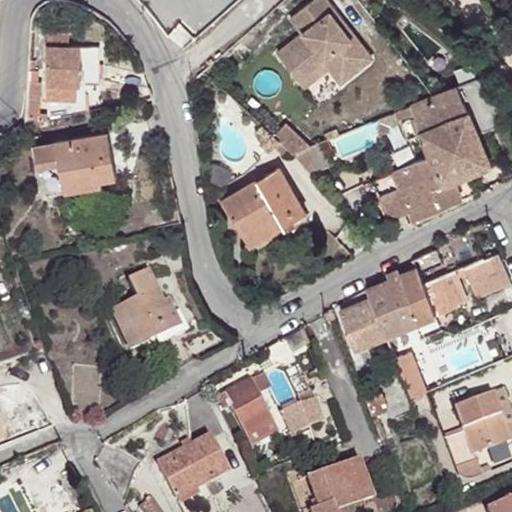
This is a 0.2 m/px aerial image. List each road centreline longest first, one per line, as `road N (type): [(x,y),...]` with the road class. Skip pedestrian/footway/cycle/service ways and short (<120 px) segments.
road 1 (residential): [(112,0),(170,76),(192,213),(219,304),(261,329)]
road 2 (residential): [(0,458),(56,435),(79,437),(261,329)]
road 3 (residential): [(261,329),(378,257),(496,202)]
